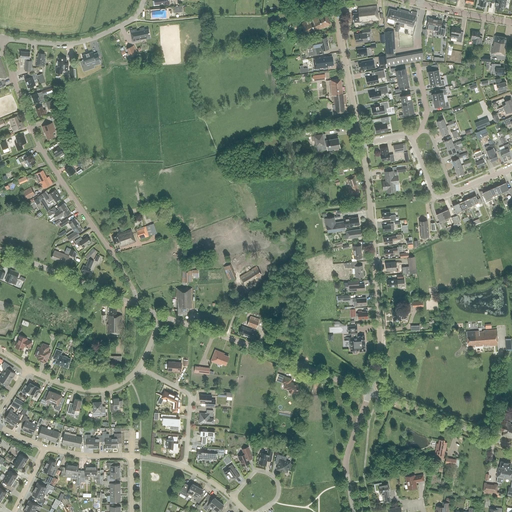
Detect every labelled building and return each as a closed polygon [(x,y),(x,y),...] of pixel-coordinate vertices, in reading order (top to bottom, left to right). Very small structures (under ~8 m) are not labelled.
[(496,5),(495,9),(503,10),(503,7),(506,8),(507,1),(505,0),(504,0),(497,0),(497,2),(496,2),(495,4),(496,5)] [(361,22),(378,21),(377,6),(358,8),(358,13),(353,13),(354,23),(361,22)] [(397,11),(389,9),(387,18),(394,20),(394,21),(401,23),(400,25),(404,26),(404,24),(407,24),(406,25),(413,27),(417,13),(412,12),(411,14),(409,13),(409,12),(398,9),(397,11)] [(315,32),(330,24),(326,14),(322,16),(321,14),(312,19),(312,18),(309,20),(310,22),(307,23),(306,21),(300,24),(306,37),(315,32)] [(435,20),(428,18),(426,29),(433,31),(435,20)] [(442,21),(435,20),(433,31),(437,31),(436,35),(444,36),(445,28),(441,27),(442,21)] [(146,39),(150,38),(149,29),(145,30),(144,28),(139,29),(140,31),(137,31),(136,29),(130,31),(132,42),(141,40),(140,40),(146,39)] [(461,43),(463,32),(460,32),(461,29),(452,28),(450,37),(457,39),(456,42),(461,43)] [(369,35),(367,36),(367,34),(370,33),(370,29),(362,30),(362,33),(355,34),(356,43),(368,41),(367,40),(370,40),(369,35)] [(395,53),(394,31),(385,32),(385,38),(387,67),(423,60),(423,51),(395,56),(395,53)] [(481,45),(483,36),(479,35),(480,33),(472,31),(471,38),(474,38),(473,43),(481,45)] [(505,56),(508,38),(495,36),(494,42),(493,46),(492,45),(491,54),(505,56)] [(306,41),(309,56),(322,54),(322,50),(329,49),(327,37),(319,39),(310,41),(306,41)] [(376,48),(375,44),(370,44),(370,48),(357,49),(358,56),(371,55),(371,54),(370,48),(376,48)] [(138,54),(134,45),(126,49),(128,53),(126,54),(128,58),(138,54)] [(455,62),(462,63),(462,57),(462,51),(453,50),(452,57),(455,57),(455,62)] [(31,72),(31,67),(32,61),(29,61),(29,59),(30,53),(21,52),(21,58),(26,59),(25,71),(28,71),(31,72)] [(83,60),(86,67),(100,63),(97,53),(93,55),(93,52),(89,54),(89,53),(86,54),(86,55),(82,56),(84,60),(83,60)] [(439,57),(439,52),(434,52),(434,60),(443,60),(443,57),(439,57)] [(44,67),(45,58),(44,58),(45,54),(38,53),(38,59),(36,59),(35,66),(44,67)] [(386,63),(385,55),(378,57),(379,64),(386,63)] [(328,66),(333,65),(332,56),(313,59),(315,69),(328,67),(328,66)] [(67,71),(68,63),(66,63),(66,59),(58,58),(58,61),(57,61),(57,65),(57,68),(56,68),(55,73),(62,74),(62,71),(67,71)] [(373,60),(370,60),(361,62),(361,63),(359,63),(360,70),(367,69),(374,68),(373,60)] [(439,76),(437,64),(431,66),(432,69),(432,71),(428,72),(428,73),(427,73),(428,76),(428,75),(429,78),(439,76)] [(493,71),(493,74),(499,74),(499,76),(503,76),(503,74),(504,74),(504,68),(498,68),(499,64),(491,64),(491,71),(493,71)] [(407,75),(406,69),(397,71),(397,68),(391,69),(391,72),(396,71),(397,77),(407,75)] [(365,77),(366,83),(367,83),(368,85),(370,85),(374,84),(379,83),(378,78),(385,77),(384,70),(375,72),(376,75),(365,77)] [(33,79),(37,78),(35,73),(28,75),(29,78),(25,79),(28,88),(35,85),(33,79)] [(45,82),(42,74),(37,75),(40,84),(45,82)] [(440,80),(439,76),(429,78),(430,81),(429,81),(429,84),(430,84),(430,85),(438,83),(439,87),(445,85),(444,79),(440,80)] [(506,84),(506,83),(505,83),(505,82),(501,83),(500,78),(494,80),(495,85),(497,84),(498,90),(499,93),(506,91),(506,89),(507,88),(506,85),(506,84)] [(334,114),(348,112),(347,105),(345,106),(345,104),(347,103),(345,94),(343,94),(341,79),(331,80),(332,95),(334,114)] [(409,87),(408,81),(398,83),(399,89),(395,90),(395,93),(401,92),(401,89),(409,87)] [(387,86),(379,87),(380,91),(368,93),(369,98),(370,98),(371,100),(373,100),(373,101),(377,100),(377,99),(382,98),(381,94),(388,93),(387,86)] [(444,99),(443,95),(446,94),(445,88),(439,90),(440,93),(432,94),(432,95),(431,95),(432,98),(433,98),(433,101),(444,99)] [(34,103),(40,101),(40,102),(44,100),(43,96),(44,94),(47,93),(46,92),(42,93),(42,92),(31,95),(34,103)] [(412,101),(411,94),(402,96),(402,93),(396,94),(396,97),(401,96),(402,103),(412,101)] [(497,104),(501,103),(505,101),(503,98),(491,103),(492,106),(494,106),(495,107),(497,106),(497,104)] [(504,109),(511,105),(511,103),(511,102),(511,101),(511,98),(506,100),(507,101),(505,102),(506,105),(503,106),(504,109)] [(444,103),(444,99),(433,101),(434,104),(433,104),(434,107),(434,106),(435,107),(442,106),(443,109),(449,108),(448,102),(444,103)] [(48,110),(54,108),(51,100),(46,102),(48,110)] [(380,106),(371,108),(372,113),(373,113),(373,115),(387,113),(387,108),(389,108),(388,101),(380,103),(380,106)] [(38,116),(47,114),(45,110),(43,110),(42,107),(36,109),(38,116)] [(414,113),(413,107),(402,109),(403,115),(400,115),(400,118),(406,117),(406,114),(414,113)] [(500,121),(496,114),(491,116),(495,123),(500,121)] [(13,132),(23,128),(21,122),(19,123),(16,116),(9,119),(12,126),(11,126),(13,132)] [(382,124),(375,126),(377,133),(388,131),(386,123),(386,122),(389,122),(388,117),(381,118),(381,122),(382,122),(382,124)] [(477,130),(490,124),(487,118),(475,123),(477,130)] [(439,128),(446,126),(443,119),(437,122),(439,128)] [(52,132),(55,131),(52,123),(42,127),(44,133),(45,132),(47,140),(54,138),(52,132)] [(446,126),(439,128),(442,136),(448,133),(446,126)] [(314,136),(311,137),(312,141),(314,140),(316,151),(329,149),(330,151),(332,150),(333,148),(339,147),(338,138),(326,140),(326,137),(323,138),(322,134),(314,136)] [(16,138),(17,143),(15,144),(17,150),(23,148),(21,144),(26,143),(24,136),(16,138)] [(447,149),(462,143),(461,140),(453,144),(451,139),(444,141),(447,149)] [(0,143),(2,150),(8,148),(6,141),(0,142),(0,143)] [(462,143),(447,149),(450,156),(456,153),(455,150),(459,149),(458,147),(463,145),(462,143)] [(489,145),(491,149),(486,151),(491,162),(498,159),(495,151),(497,150),(494,143),(489,145)] [(395,153),(403,151),(403,150),(402,144),(394,146),(395,152),(395,153)] [(511,149),(509,144),(499,147),(503,156),(510,153),(508,150),(511,149)] [(56,157),(59,155),(60,157),(65,155),(59,147),(56,149),(53,152),(56,157)] [(389,155),(388,147),(380,148),(381,154),(382,161),(390,160),(390,162),(394,161),(393,155),(389,155)] [(474,153),(476,157),(474,158),(478,167),(485,164),(483,160),(483,159),(485,158),(483,154),(482,155),(480,151),(474,153)] [(26,154),(21,157),(17,159),(20,163),(25,160),(29,166),(35,163),(31,155),(27,157),(26,154)] [(455,168),(461,166),(458,159),(452,161),(455,168)] [(392,168),(392,171),(385,172),(386,181),(382,182),(383,190),(387,189),(387,192),(395,192),(394,184),(398,183),(397,175),(397,173),(406,172),(405,167),(404,164),(396,165),(396,167),(392,168)] [(69,176),(76,172),(71,166),(65,170),(69,176)] [(461,166),(455,168),(457,175),(464,173),(461,166)] [(40,181),(39,182),(42,189),(52,184),(49,177),(47,178),(43,170),(35,174),(38,179),(40,181)] [(349,194),(351,193),(351,195),(360,193),(356,182),(358,181),(356,174),(346,178),(348,186),(350,186),(350,187),(347,188),(349,194)] [(509,190),(506,183),(500,186),(503,192),(504,195),(510,192),(511,196),(511,197),(511,190),(511,189),(509,190)] [(503,192),(500,186),(494,188),(498,197),(500,196),(499,194),(503,192)] [(26,199),(35,195),(31,187),(22,192),(26,199)] [(494,188),(489,190),(492,197),(493,199),(495,205),(497,204),(496,201),(495,201),(494,199),(498,197),(494,188)] [(61,198),(55,190),(49,195),(46,191),(42,194),(46,200),(47,199),(49,202),(54,199),(56,202),(61,198)] [(493,199),(492,197),(489,190),(483,193),(484,196),(481,198),(484,203),(493,199)] [(470,199),(473,205),(473,207),(476,206),(475,204),(478,203),(479,204),(482,203),(480,198),(477,199),(476,196),(470,199)] [(473,205),(470,199),(464,201),(467,208),(468,210),(470,209),(469,207),(473,205)] [(463,209),(467,208),(464,201),(458,204),(461,210),(462,213),(464,212),(463,209)] [(57,215),(68,208),(64,203),(58,208),(59,210),(57,211),(54,207),(47,212),(50,216),(55,212),(57,215)] [(458,212),(461,210),(458,204),(453,206),(456,215),(459,214),(458,212)] [(68,208),(57,215),(59,218),(63,215),(64,217),(71,213),(68,208)] [(442,212),(446,221),(448,220),(447,218),(451,216),(448,210),(442,212)] [(390,221),(396,220),(395,215),(390,215),(390,212),(382,212),(382,218),(390,218),(390,221)] [(442,223),(446,221),(442,212),(436,215),(439,222),(441,221),(442,223)] [(359,224),(358,218),(358,217),(351,218),(351,217),(344,218),(344,221),(345,222),(335,224),(334,217),(324,219),(325,225),(326,225),(328,233),(336,231),(346,230),(345,228),(352,227),(352,226),(359,224)] [(79,225),(75,219),(70,222),(67,219),(60,224),(62,227),(68,223),(72,229),(79,225)] [(429,237),(427,220),(419,221),(421,238),(429,237)] [(157,233),(153,224),(136,230),(139,239),(157,233)] [(79,225),(72,229),(74,232),(67,237),(70,242),(80,236),(78,233),(83,230),(79,225)] [(351,231),(347,231),(347,235),(344,236),(345,239),(352,237),(352,238),(361,236),(360,229),(351,230),(351,231)] [(121,247),(135,242),(131,230),(118,234),(117,234),(111,236),(114,244),(120,242),(121,247)] [(398,240),(399,240),(401,239),(401,234),(396,235),(396,236),(392,236),(392,237),(384,237),(384,244),(392,243),(392,240),(398,240)] [(77,248),(78,246),(79,247),(81,245),(83,247),(91,242),(88,237),(81,241),(80,238),(75,241),(77,244),(75,245),(77,248)] [(354,258),(362,258),(361,246),(353,246),(354,258)] [(393,248),(393,249),(385,250),(385,256),(393,255),(393,252),(398,252),(397,251),(402,251),(402,246),(397,247),(397,248),(393,248)] [(93,247),(86,256),(88,258),(96,249),(93,247)] [(69,252),(68,254),(75,257),(76,254),(73,250),(67,248),(66,251),(69,252)] [(61,253),(54,251),(52,258),(60,262),(60,263),(66,265),(69,256),(61,253)] [(410,273),(416,273),(416,268),(414,257),(408,258),(409,269),(410,273)] [(90,268),(94,261),(89,259),(86,266),(84,265),(81,271),(81,272),(81,273),(83,273),(84,273),(85,273),(86,272),(89,273),(91,268),(90,268)] [(357,262),(347,263),(347,268),(355,268),(355,277),(359,277),(363,277),(362,265),(358,266),(357,262)] [(386,271),(396,270),(396,262),(386,263),(386,271)] [(230,280),(236,277),(231,264),(224,267),(230,280)] [(252,282),(253,283),(257,280),(256,278),(261,274),(257,266),(240,277),(246,287),(250,284),(249,283),(252,282)] [(8,275),(5,280),(12,283),(16,285),(18,279),(17,279),(19,273),(11,269),(8,275)] [(192,282),(192,271),(183,271),(182,282),(192,282)] [(357,281),(349,282),(348,282),(349,288),(350,288),(350,292),(356,291),(365,290),(364,284),(357,285),(357,281)] [(192,309),(192,288),(176,288),(176,297),(177,299),(178,315),(187,315),(187,309),(192,309)] [(122,334),(122,315),(117,315),(117,306),(108,306),(108,316),(107,316),(107,334),(122,334)] [(361,312),(361,311),(358,311),(358,313),(355,313),(355,309),(350,309),(350,317),(356,316),(358,316),(359,319),(367,319),(367,312),(361,312)] [(401,319),(406,319),(406,310),(400,310),(400,309),(392,310),(393,321),(401,320),(401,319)] [(256,329),(260,320),(251,316),(247,326),(256,329)] [(357,337),(357,333),(357,325),(348,326),(348,334),(351,333),(351,337),(349,337),(350,351),(353,351),(353,352),(354,353),(357,353),(357,352),(357,351),(359,351),(365,351),(364,336),(359,336),(359,337),(357,337)] [(242,326),(239,334),(244,335),(243,335),(254,339),(257,330),(252,329),(242,326)] [(482,346),(483,347),(498,346),(497,330),(497,329),(483,330),(483,331),(479,332),(479,331),(466,331),(466,332),(467,348),(475,347),(475,346),(482,346)] [(30,348),(32,342),(26,340),(27,339),(20,336),(16,347),(23,350),(24,346),(30,348)] [(49,346),(43,344),(41,348),(39,347),(35,356),(39,358),(39,360),(45,363),(46,360),(47,360),(50,352),(48,351),(49,346)] [(67,368),(71,359),(67,358),(67,357),(64,356),(61,355),(62,351),(56,349),(53,358),(57,360),(55,363),(67,368)] [(225,353),(215,349),(210,361),(221,365),(222,364),(226,365),(229,356),(224,354),(225,353)] [(181,372),(182,363),(168,361),(167,371),(174,372),(174,373),(178,373),(178,372),(181,372)] [(3,373),(12,379),(16,374),(9,369),(11,366),(4,362),(2,365),(3,366),(2,368),(5,370),(3,373)] [(8,385),(12,379),(3,373),(0,377),(0,376),(0,383),(2,381),(8,385)] [(284,376),(282,382),(286,384),(284,388),(289,390),(289,392),(293,393),(294,392),(298,393),(301,386),(290,382),(292,379),(284,376)] [(31,394),(35,386),(30,383),(27,388),(24,386),(21,392),(26,395),(27,392),(30,394),(31,394)] [(35,386),(31,394),(34,396),(32,398),(37,401),(40,395),(37,394),(40,389),(35,386)] [(179,412),(180,400),(178,400),(178,399),(178,397),(176,396),(175,396),(176,395),(164,390),(162,396),(160,395),(157,403),(161,404),(163,399),(167,401),(168,400),(170,401),(170,402),(170,404),(171,405),(173,406),(173,411),(179,412)] [(52,403),(56,393),(50,391),(48,394),(45,393),(43,398),(42,398),(40,402),(45,405),(47,401),(52,403)] [(56,393),(52,403),(56,405),(54,409),(59,411),(64,401),(61,400),(60,399),(62,396),(56,393)] [(200,402),(206,402),(206,406),(215,406),(215,400),(211,400),(211,396),(201,395),(200,402)] [(116,412),(116,409),(120,409),(119,406),(122,406),(122,400),(119,401),(119,398),(113,399),(114,405),(111,405),(111,412),(116,412)] [(79,410),(82,401),(75,399),(73,406),(69,405),(67,413),(74,414),(76,409),(79,410)] [(102,408),(102,402),(93,402),(94,412),(93,412),(94,416),(106,415),(105,408),(102,408)] [(10,423),(15,414),(12,413),(14,410),(11,409),(4,420),(10,423)] [(213,419),(209,418),(209,416),(213,416),(213,410),(207,410),(206,414),(200,413),(200,420),(199,420),(199,423),(203,423),(213,423),(213,419)] [(15,414),(10,423),(15,426),(22,415),(19,414),(18,416),(15,414)] [(27,417),(25,415),(24,415),(21,422),(24,423),(22,430),(27,432),(31,423),(28,421),(29,419),(26,418),(27,417)] [(160,418),(161,418),(161,419),(162,419),(161,423),(171,424),(170,429),(179,430),(180,424),(178,423),(179,419),(170,418),(170,415),(161,415),(161,418),(160,418)] [(511,424),(510,423),(505,421),(505,422),(500,420),(497,429),(503,432),(501,436),(511,440),(511,424)] [(31,423),(27,432),(33,434),(37,425),(31,423)] [(44,438),(47,429),(42,427),(40,433),(39,432),(38,436),(39,436),(38,436),(44,438)] [(50,440),(53,431),(47,429),(44,438),(45,438),(45,439),(48,440),(48,439),(50,440)] [(207,430),(202,429),(202,430),(201,430),(200,435),(202,435),(201,444),(206,444),(207,436),(214,436),(215,431),(207,431),(207,430)] [(60,436),(61,433),(53,431),(50,440),(52,441),(55,443),(55,442),(56,442),(58,436),(60,436)] [(112,448),(111,438),(109,438),(109,434),(106,434),(106,432),(102,432),(102,435),(102,442),(105,442),(106,448),(112,448)] [(122,443),(121,433),(114,434),(114,438),(111,438),(112,448),(118,448),(118,447),(119,447),(119,444),(118,444),(118,443),(122,443)] [(68,445),(70,435),(64,434),(62,444),(63,444),(62,444),(66,445),(66,444),(68,445)] [(74,446),(76,436),(70,435),(68,445),(70,445),(70,446),(73,447),(73,446),(74,446)] [(93,448),(93,438),(90,438),(90,435),(84,435),(84,442),(87,442),(87,448),(93,448)] [(99,442),(102,442),(102,435),(96,435),(96,438),(93,438),(93,448),(99,448),(99,442)] [(76,436),(74,446),(80,447),(81,447),(81,444),(82,438),(76,436)] [(178,452),(178,443),(177,443),(177,437),(168,436),(168,440),(167,439),(166,448),(170,449),(169,452),(173,452),(173,451),(178,452)] [(444,440),(439,440),(438,444),(437,443),(434,457),(443,458),(444,453),(445,450),(446,450),(447,443),(444,443),(444,440)] [(252,458),(252,457),(248,447),(242,449),(243,453),(242,454),(241,455),(241,456),(238,457),(242,466),(249,463),(248,460),(252,458)] [(211,452),(207,452),(201,452),(201,453),(198,452),(197,461),(198,461),(198,460),(203,458),(204,458),(205,459),(206,459),(208,459),(209,459),(210,459),(211,459),(211,458),(216,458),(216,454),(224,454),(224,450),(226,449),(220,449),(211,448),(211,452)] [(266,465),(267,461),(271,461),(272,458),(273,450),(269,449),(268,449),(267,454),(260,453),(258,463),(266,465)] [(16,459),(25,464),(28,459),(20,453),(16,459)] [(290,468),(291,465),(291,464),(289,464),(290,462),(285,461),(286,457),(278,455),(276,461),(279,462),(277,469),(287,472),(288,468),(290,468)] [(445,458),(444,458),(443,458),(441,458),(441,460),(445,461),(444,465),(455,467),(456,459),(445,458)] [(13,464),(22,469),(25,464),(16,459),(13,464)] [(50,473),(53,475),(54,474),(58,466),(53,464),(55,461),(49,459),(47,462),(45,466),(43,470),(50,473)] [(503,478),(503,477),(506,462),(501,461),(499,467),(498,467),(497,476),(496,482),(502,483),(503,478)] [(506,462),(503,477),(503,478),(511,479),(511,469),(510,469),(511,463),(506,462)] [(110,472),(120,472),(120,466),(114,466),(114,463),(107,463),(107,469),(110,469),(110,472)] [(71,478),(73,465),(67,464),(66,468),(62,467),(61,476),(71,478)] [(76,485),(80,486),(80,485),(80,482),(81,474),(81,472),(78,472),(79,465),(73,465),(71,478),(77,479),(76,485)] [(236,479),(240,476),(232,465),(228,467),(230,469),(224,473),(226,475),(225,475),(227,478),(228,478),(230,481),(235,477),(236,479)] [(91,476),(91,466),(85,466),(85,474),(81,474),(80,482),(85,482),(85,480),(88,480),(88,476),(89,476),(91,476)] [(97,466),(91,466),(91,476),(94,476),(94,479),(97,479),(97,484),(100,484),(100,476),(97,476),(97,466)] [(6,475),(14,481),(18,476),(9,470),(6,475)] [(120,472),(110,472),(110,475),(107,475),(107,481),(114,481),(114,478),(120,478),(120,472)] [(2,481),(11,486),(14,481),(6,475),(2,481)] [(416,482),(424,481),(423,475),(415,476),(414,475),(405,477),(408,490),(417,488),(416,482)] [(501,496),(501,492),(496,492),(497,485),(486,484),(486,483),(484,482),(483,491),(484,491),(484,493),(501,496)] [(44,493),(47,487),(38,483),(35,488),(44,493)] [(191,486),(185,483),(182,489),(181,489),(179,493),(187,497),(189,494),(192,496),(197,487),(192,484),(191,486)] [(374,484),(375,492),(379,491),(380,494),(382,494),(384,503),(390,501),(389,495),(389,492),(388,484),(382,485),(381,483),(374,484)] [(197,487),(192,496),(196,498),(194,501),(199,503),(202,497),(200,496),(203,490),(197,487)] [(45,500),(43,499),(46,494),(44,493),(35,488),(32,494),(41,498),(39,501),(44,503),(45,500)] [(212,509),(219,501),(214,497),(210,503),(207,501),(202,507),(206,511),(209,507),(212,509)] [(60,501),(56,499),(52,507),(56,509),(60,501)] [(26,506),(35,511),(38,505),(29,501),(26,506)] [(219,501),(212,509),(215,511),(221,511),(219,510),(224,505),(219,501)] [(448,511),(449,503),(443,502),(442,507),(436,507),(435,511),(448,511)]
